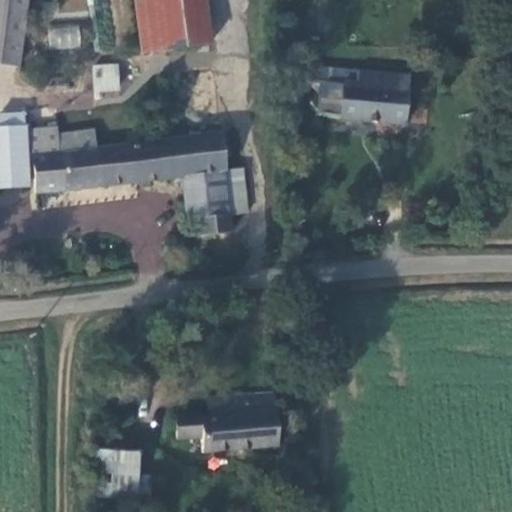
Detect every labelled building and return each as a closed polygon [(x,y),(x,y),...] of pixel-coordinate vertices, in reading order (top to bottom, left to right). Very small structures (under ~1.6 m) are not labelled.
[(20,0),(0,0),(0,67),(11,69),(20,0)] [(62,0),(62,14),(85,14),(85,0),(62,0)] [(202,0),(133,0),(140,52),(209,45),(202,0)] [(47,27),(49,49),(81,45),(79,24),(47,27)] [(91,64),(93,94),(120,92),(117,62),(91,64)] [(382,91),(384,77),(359,75),(357,87),(382,91)] [(405,128),(408,93),(408,80),(384,77),(382,91),(357,87),(342,85),(337,119),(405,128)] [(0,115),(0,122),(20,120),(18,113),(0,115)] [(0,185),(30,183),(27,157),(22,129),(20,120),(0,122),(0,185)] [(34,156),(61,153),(58,134),(57,125),(22,129),(27,157),(34,156)] [(61,153),(96,148),(95,131),(58,134),(61,153)] [(38,194),(151,180),(146,142),(140,143),(139,132),(127,133),(128,145),(96,148),(61,153),(34,156),(38,194)] [(146,142),(151,180),(186,176),(224,171),(219,133),(146,142)] [(224,171),(229,216),(249,214),(243,168),(224,171)] [(192,222),(201,221),(230,218),(229,216),(224,171),(186,176),(192,222)] [(203,237),(231,234),(230,218),(201,221),(203,237)] [(278,449),(275,394),(241,398),(242,412),(219,414),(210,413),(174,417),(175,441),(201,440),(202,455),(278,449)] [(209,400),(210,413),(219,414),(242,412),(241,398),(209,400)] [(91,500),(130,507),(132,483),(134,464),(96,457),(91,500)] [(132,483),(130,507),(145,509),(148,484),(132,483)]
